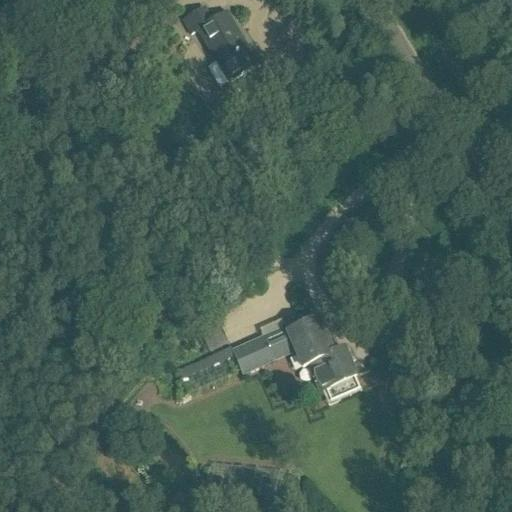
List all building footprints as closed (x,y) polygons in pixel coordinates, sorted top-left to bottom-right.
[(199,34),(222,73),(218,76),(224,87),(228,85),(229,86),(259,69),(227,14),(213,23),(205,9),(182,23),(191,38),(199,34)] [(286,333),(264,342),(274,363),(295,353),(303,372),(310,368),(322,395),(356,380),(344,352),(335,356),(330,358),(315,324),(309,326),(303,329),(300,321),(284,329),(286,333)] [(264,342),(235,356),(244,376),(274,363),(264,342)] [(234,357),(231,349),(178,372),(181,380),(234,357)] [(278,503),(282,489),(260,485),(257,500),(278,503)]
